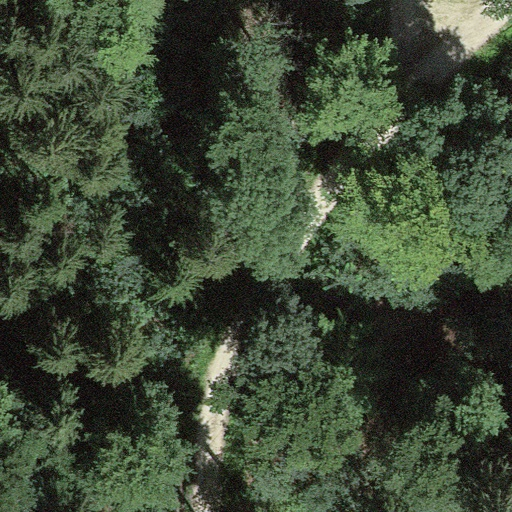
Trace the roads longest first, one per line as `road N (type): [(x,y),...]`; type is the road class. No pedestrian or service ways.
road 1 (track): [(213,511),(238,340),(316,207),(511,11)]
road 2 (track): [(386,0),(393,130)]
